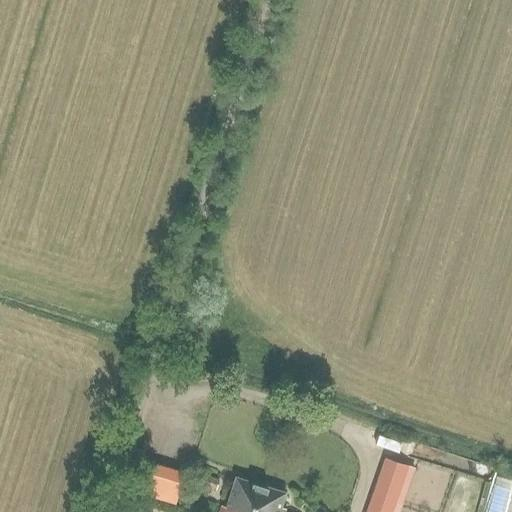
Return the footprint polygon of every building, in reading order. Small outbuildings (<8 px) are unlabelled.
[(399,511),(415,468),(385,458),(366,511),(399,511)] [(172,505),(180,482),(137,468),(129,490),(172,505)] [(222,505),(219,511),(283,511),(285,509),(281,508),(286,492),(236,476),(227,506),(222,505)] [(466,476),(460,476),(454,476),(448,478),(442,481),(437,484),(433,488),(430,493),(427,499),(426,505),(425,511),(494,511),(495,511),(494,505),(493,499),(490,493),(487,488),(482,484),(477,481),(472,478),(466,476)] [(205,477),(202,489),(215,493),(219,481),(205,477)]
